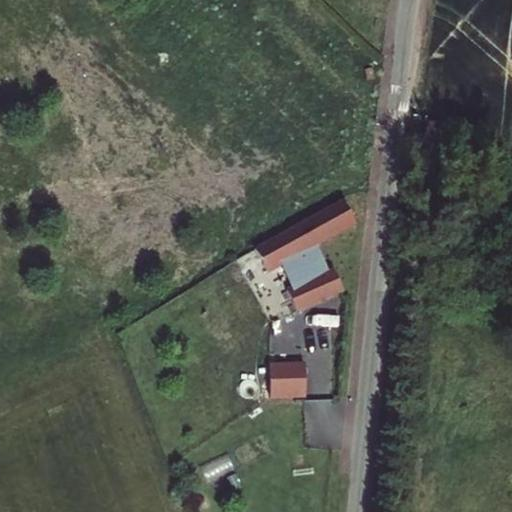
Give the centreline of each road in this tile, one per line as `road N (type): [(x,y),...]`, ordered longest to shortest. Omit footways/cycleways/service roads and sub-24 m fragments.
road 1 (residential): [(369,388),(410,0)]
road 2 (residential): [(369,388),(357,511)]
